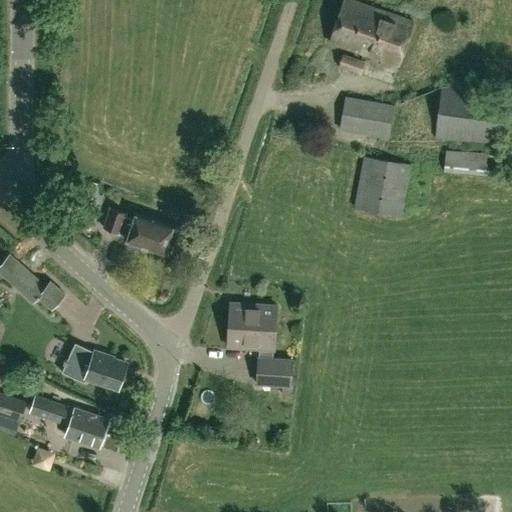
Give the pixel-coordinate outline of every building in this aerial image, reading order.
[(405,44),(413,21),(351,0),(344,0),(337,20),(405,44)] [(398,66),(405,44),(337,20),(329,42),(398,66)] [(360,74),(365,60),(342,53),(337,67),(360,74)] [(511,112),(511,96),(511,95),(441,86),(435,135),(504,145),(509,113),(511,112)] [(388,138),(393,107),(346,98),(340,130),(388,138)] [(495,177),(497,154),(446,150),(443,172),(495,177)] [(400,216),(409,164),(365,156),(355,207),(400,216)] [(88,209),(95,188),(86,185),(87,181),(70,174),(61,200),(77,206),(78,206),(88,209)] [(135,220),(125,216),(127,213),(111,207),(104,227),(120,232),(120,230),(130,234),(127,241),(145,248),(145,246),(164,253),(173,226),(137,213),(135,220)] [(46,286),(10,254),(0,264),(0,272),(33,301),(37,296),(51,308),(64,294),(65,293),(51,281),(46,286)] [(292,385),(291,385),(292,356),(273,355),(276,305),(230,303),(228,347),(263,349),(262,358),(258,358),(257,383),(281,385),(282,385),(282,393),(291,394),(292,385)] [(76,326),(68,339),(54,365),(66,373),(69,376),(73,378),(75,375),(86,378),(87,377),(119,388),(127,362),(113,358),(114,356),(95,350),(96,344),(76,326)] [(0,413),(20,421),(27,400),(0,390),(0,413)] [(29,411),(47,416),(70,424),(66,435),(99,446),(108,418),(52,399),(35,394),(29,411)] [(49,465),(52,453),(40,450),(37,462),(49,465)]
